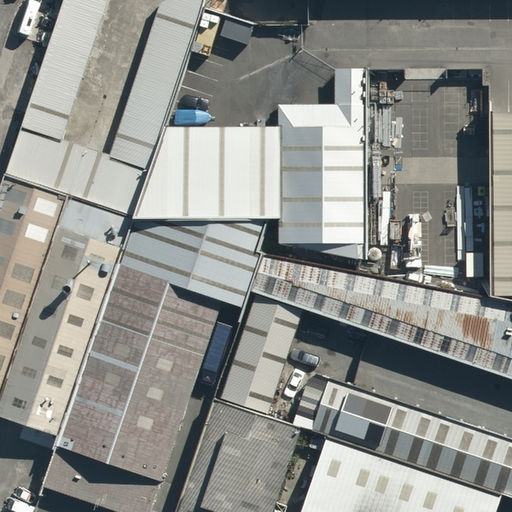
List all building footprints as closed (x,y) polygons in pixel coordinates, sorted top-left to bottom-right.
[(110,165),(65,149),(112,0),(68,0),(10,184),(134,226),(138,214),(167,123),(206,0),(180,0),(158,12),(110,165)] [(138,214),(281,215),(281,241),(369,258),(369,67),(336,67),(336,102),(281,103),(282,123),(167,123),(138,214)] [(511,121),(491,122),(491,306),(511,306),(511,121)] [(129,228),(7,186),(0,206),(0,421),(57,441),(129,228)] [(267,227),(134,227),(120,270),(242,312),(246,299),(511,389),(511,313),(255,261),(267,227)] [(152,511),(222,308),(120,273),(43,496),(89,511),(152,511)] [(299,320),(254,306),(220,408),(266,423),(299,320)] [(511,451),(327,390),(310,440),(511,508),(511,451)] [(270,511),(295,439),(213,412),(179,511),(270,511)] [(500,511),(502,507),(323,449),(302,511),(500,511)]
